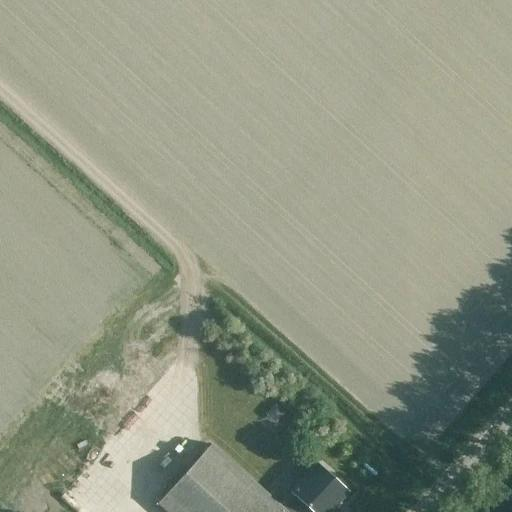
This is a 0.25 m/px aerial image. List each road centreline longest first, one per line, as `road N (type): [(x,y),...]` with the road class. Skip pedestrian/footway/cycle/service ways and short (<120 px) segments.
road 1 (track): [(136,511),(124,500),(183,426),(185,253),(0,86)]
road 2 (unclassified): [(425,511),(511,414)]
